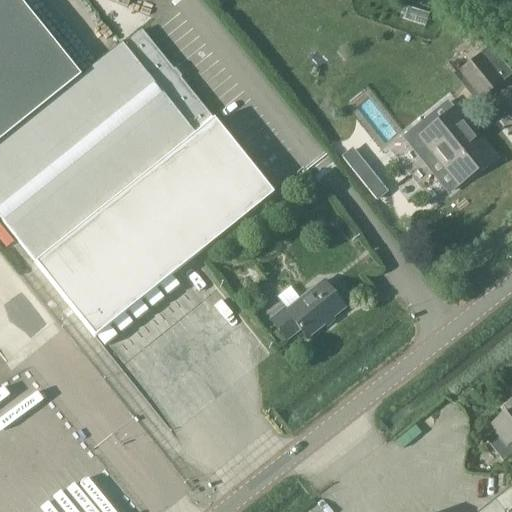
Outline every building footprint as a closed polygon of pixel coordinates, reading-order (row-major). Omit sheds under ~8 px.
[(270,196),(210,120),(141,31),(122,46),(120,44),(80,77),(16,0),(0,0),(0,221),(94,338),(270,196)] [(461,71),(482,97),(501,81),(480,56),(461,71)] [(454,109),(419,137),(445,169),(451,164),(464,179),(492,156),(454,109)] [(290,197),(273,210),(286,227),(303,214),(290,197)] [(299,330),(307,339),(344,309),(323,284),(287,313),(285,311),(271,322),(286,341),(299,330)] [(511,445),(511,402),(504,409),(508,413),(491,427),(498,436),(491,441),(507,460),(511,455),(511,447),(511,446),(511,445)]
